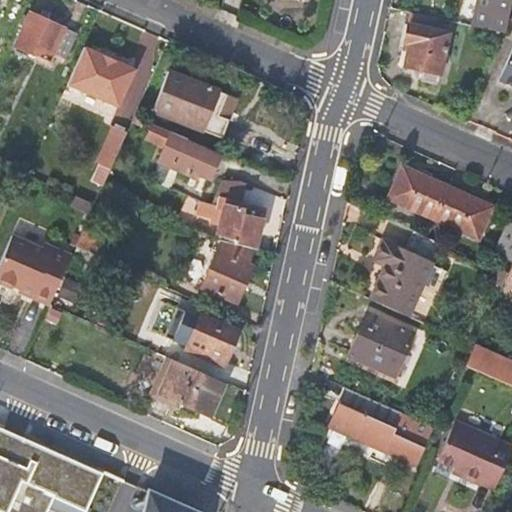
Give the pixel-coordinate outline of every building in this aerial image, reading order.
[(511,0),(474,0),(469,24),(504,32),(509,4),(511,4),(511,0)] [(30,11),(15,43),(50,60),(53,52),(67,58),(78,33),(30,11)] [(447,32),(407,25),(403,43),(408,44),(404,64),(424,68),(421,81),(437,84),(447,32)] [(135,69),(85,46),(69,83),(119,105),(135,69)] [(511,48),(498,79),(511,85),(511,48)] [(228,92),(171,69),(155,109),(223,136),(230,118),(219,113),(228,92)] [(110,167),(127,131),(112,124),(96,161),(110,167)] [(210,178),(221,152),(174,131),(171,130),(158,159),(193,174),(194,172),(210,178)] [(389,198),(431,216),(444,187),(402,169),(389,198)] [(489,207),(444,187),(431,216),(476,236),(489,207)] [(196,199),(194,210),(217,217),(213,235),(221,240),(238,243),(256,247),(257,247),(258,244),(268,245),(272,227),(262,225),(267,200),(231,193),(229,199),(220,197),(218,210),(196,199)] [(495,251),(511,259),(511,223),(507,221),(495,251)] [(201,237),(204,231),(203,230),(191,224),(188,231),(201,237)] [(107,235),(85,225),(76,246),(91,253),(98,256),(107,235)] [(71,256),(46,244),(43,249),(13,236),(0,264),(0,280),(1,283),(12,288),(16,286),(21,288),(22,286),(35,292),(34,295),(51,301),(69,259),(71,256)] [(250,262),(256,247),(238,243),(221,240),(201,286),(236,301),(254,264),(250,262)] [(382,268),(366,302),(406,319),(431,264),(380,242),(371,263),(382,268)] [(85,266),(91,253),(76,246),(71,256),(69,259),(85,266)] [(511,259),(505,274),(503,280),(511,283),(511,286),(511,289),(511,259)] [(488,279),(501,284),(503,280),(505,274),(492,268),(488,279)] [(35,292),(22,286),(21,288),(20,292),(49,305),(51,301),(34,295),(35,292)] [(239,330),(203,314),(187,348),(224,365),(239,330)] [(413,333),(372,315),(365,330),(361,329),(347,355),(393,375),(413,333)] [(511,361),(474,345),(472,349),(465,364),(511,385),(511,361)] [(214,408),(226,383),(168,357),(151,394),(159,396),(161,393),(202,411),(206,405),(214,408)] [(414,463),(430,426),(374,401),(367,416),(338,404),(328,425),(414,463)] [(479,481),(493,487),(511,448),(453,423),(437,459),(453,467),(462,471),(461,474),(479,483),(479,481)] [(63,511),(81,511),(100,469),(0,424),(0,511),(45,511),(48,505),(63,511)] [(198,511),(149,490),(143,511),(198,511)]
